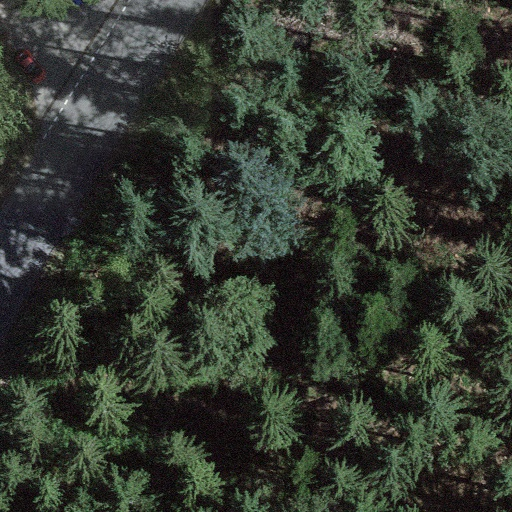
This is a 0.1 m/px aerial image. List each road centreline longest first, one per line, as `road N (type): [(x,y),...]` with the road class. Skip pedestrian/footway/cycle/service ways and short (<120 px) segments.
road 1 (tertiary): [(0,338),(173,0)]
road 2 (track): [(0,4),(151,41)]
